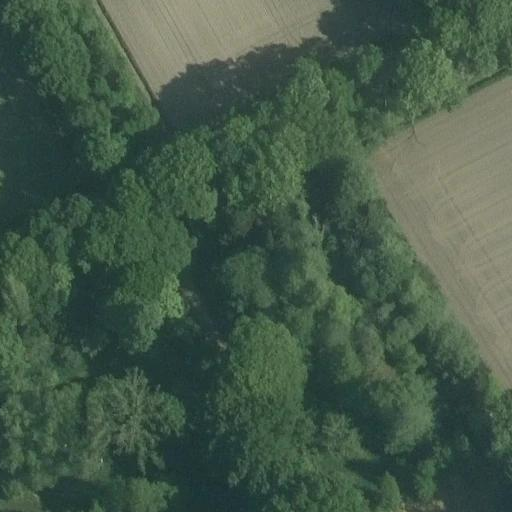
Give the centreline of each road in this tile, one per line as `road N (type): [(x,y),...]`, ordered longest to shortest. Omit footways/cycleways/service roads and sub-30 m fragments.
road 1 (track): [(0,260),(505,0)]
road 2 (track): [(128,193),(17,0)]
